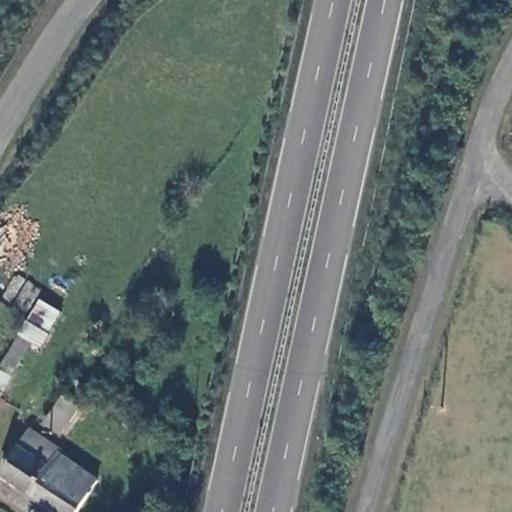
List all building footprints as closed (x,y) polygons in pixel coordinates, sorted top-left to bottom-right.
[(1,297),(27,310),(39,287),(14,274),(1,297)] [(42,300),(29,321),(9,355),(0,369),(0,394),(0,395),(32,343),(42,348),(63,311),(42,300)] [(0,352),(0,368),(0,369),(9,355),(1,351),(0,352)] [(83,402),(91,390),(77,379),(48,425),(63,434),(85,404),(83,402)] [(32,431),(1,475),(57,511),(79,511),(99,481),(58,454),(60,450),(32,431)]
